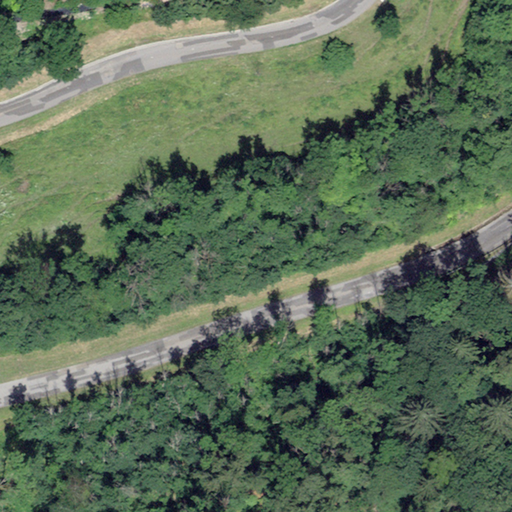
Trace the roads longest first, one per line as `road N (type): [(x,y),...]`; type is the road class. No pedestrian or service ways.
road 1 (tertiary): [(511,226),(393,282),(178,353),(0,399)]
road 2 (tertiary): [(0,116),(146,59),(307,30),(359,0)]
